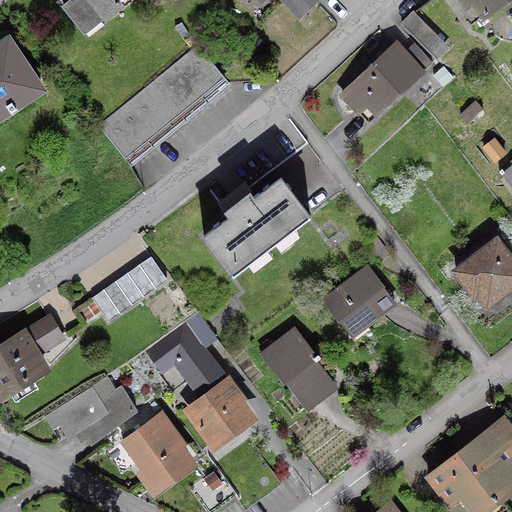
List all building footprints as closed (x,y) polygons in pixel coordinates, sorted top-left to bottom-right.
[(71,0),(64,6),(87,35),(106,20),(101,14),(118,0),(71,0)] [(318,0),(284,0),(301,17),(318,0)] [(473,0),(485,16),(507,0),(473,0)] [(402,24),(430,52),(442,40),(414,12),(402,24)] [(0,117),(42,89),(8,39),(0,44),(0,117)] [(343,93),(368,121),(432,61),(414,42),(403,52),(395,44),(343,93)] [(129,163),(228,82),(198,44),(98,125),(129,163)] [(461,114),(468,122),(483,109),(476,101),(461,114)] [(307,142),(289,118),(253,146),(271,170),(307,142)] [(483,147),(494,161),(505,153),(494,138),(483,147)] [(511,164),(504,171),(502,168),(499,171),(511,187),(511,164)] [(203,236),(233,274),(310,216),(280,177),(254,197),(234,171),(210,189),(230,216),(203,236)] [(389,254),(376,236),(367,243),(380,261),(389,254)] [(486,303),(511,284),(511,259),(496,239),(455,270),(474,294),(477,291),(486,303)] [(151,256),(91,297),(108,320),(167,279),(151,256)] [(367,266),(323,299),(346,329),(360,318),(364,324),(394,300),(367,266)] [(206,391),(223,378),(200,347),(215,336),(198,313),(148,350),(162,370),(176,360),(201,394),(206,391)] [(0,347),(0,396),(52,372),(35,352),(44,347),(49,340),(59,334),(50,318),(0,347)] [(286,380),(303,403),(332,381),(316,359),(320,356),(318,353),(316,355),(294,327),(261,352),(284,382),(286,380)] [(223,378),(206,391),(182,410),(215,452),(256,420),(241,401),(246,397),(230,376),(223,378)] [(44,416),(52,429),(59,425),(67,439),(76,433),(82,442),(87,440),(92,446),(138,412),(121,385),(115,389),(108,377),(44,416)] [(136,474),(153,500),(198,467),(184,446),(187,444),(162,410),(120,441),(141,471),(136,474)] [(428,475),(450,503),(461,494),(475,511),(483,511),(511,490),(511,452),(506,445),(511,440),(511,433),(510,430),(502,420),(490,429),(489,428),(428,475)] [(225,482),(235,495),(243,506),(279,480),(261,455),(225,482)] [(211,511),(235,495),(225,482),(215,469),(190,488),(208,511),(211,511)]
